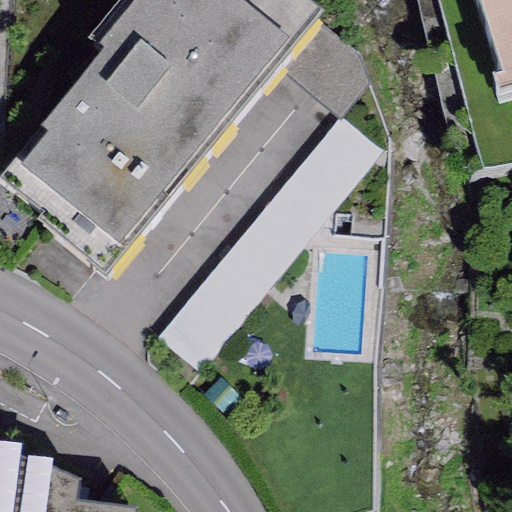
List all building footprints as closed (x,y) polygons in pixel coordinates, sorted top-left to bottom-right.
[(133,0),(89,54),(104,66),(0,189),(0,200),(103,287),(321,29),(286,0),(133,0)] [(511,0),(466,0),(469,8),(476,6),(502,90),(493,93),(498,109),(511,104),(511,0)] [(201,372),(381,156),(341,122),(160,338),(201,372)] [(0,457),(0,511),(13,511),(19,469),(20,460),(0,457)] [(52,474),(19,469),(13,511),(77,511),(80,491),(51,479),(52,474)]
